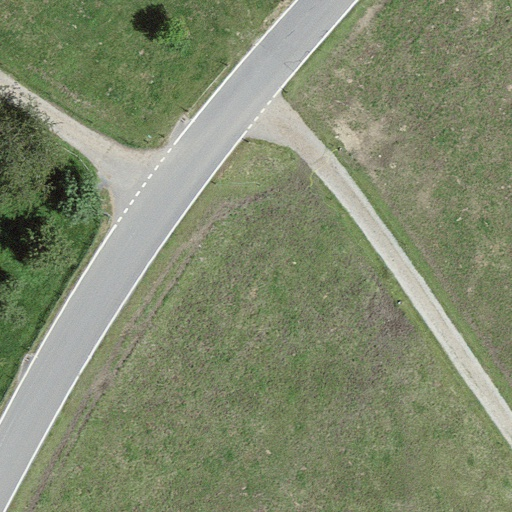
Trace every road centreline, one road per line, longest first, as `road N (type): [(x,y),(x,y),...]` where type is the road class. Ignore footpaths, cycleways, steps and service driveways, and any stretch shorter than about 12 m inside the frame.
road 1 (tertiary): [(0,480),(170,194),(243,96),(330,0)]
road 2 (track): [(511,431),(287,121),(243,96)]
